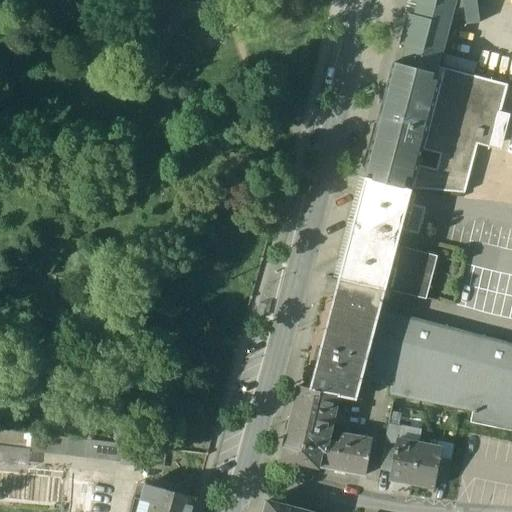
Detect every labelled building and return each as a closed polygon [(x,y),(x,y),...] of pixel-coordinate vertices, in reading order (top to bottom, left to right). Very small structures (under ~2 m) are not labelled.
[(411,0),(411,2),(416,4),(413,15),(408,14),(400,46),(405,47),(402,59),(440,69),(453,21),(466,19),(466,26),(480,24),(476,0),(411,0)] [(477,64),(445,56),(442,67),(474,75),(477,64)] [(386,125),(378,122),(365,172),(373,174),(371,180),(403,189),(414,189),(419,167),(420,165),(423,151),(444,70),(440,69),(402,59),(400,65),(393,63),(380,113),(389,116),(386,125)] [(444,70),(423,151),(441,156),(437,172),(419,167),(414,189),(466,194),(477,146),(491,150),(501,113),(507,87),(444,70)] [(389,116),(380,113),(378,122),(386,125),(389,116)] [(501,113),(491,150),(501,152),(510,116),(501,113)] [(363,184),(339,279),(340,279),(339,281),(387,291),(399,249),(403,233),(410,206),(412,197),(414,189),(403,189),(371,180),(366,179),(365,180),(363,184)] [(426,210),(410,206),(403,233),(419,237),(426,210)] [(437,259),(399,249),(387,291),(427,300),(437,259)] [(387,291),(339,281),(337,290),(335,299),(310,392),(317,393),(317,395),(320,395),(320,394),(340,397),(358,401),(363,379),(392,387),(390,395),(473,413),(471,423),(511,431),(511,345),(381,311),(384,301),(387,291)] [(310,392),(298,389),(281,460),(318,469),(319,467),(335,470),(335,471),(345,473),(345,472),(366,476),(373,441),(342,435),(340,445),(330,443),(340,397),(320,394),(320,395),(317,395),(317,393),(310,392)] [(388,424),(379,470),(391,473),(397,441),(400,441),(402,427),(388,424)] [(122,446),(0,430),(0,447),(120,462),(122,446)] [(400,441),(397,441),(391,473),(390,480),(411,484),(418,445),(400,441)] [(443,449),(418,445),(411,484),(435,489),(437,482),(441,459),(443,449)] [(450,460),(441,459),(437,482),(446,483),(450,460)] [(89,511),(92,484),(63,480),(59,511),(89,511)] [(191,511),(196,497),(146,483),(142,498),(142,500),(152,503),(149,511),(191,511)] [(142,498),(133,496),(129,511),(149,511),(152,503),(142,500),(142,498)] [(305,511),(267,502),(263,511),(305,511)]
